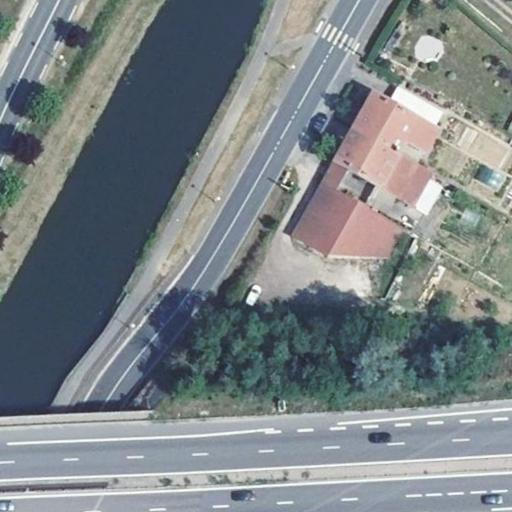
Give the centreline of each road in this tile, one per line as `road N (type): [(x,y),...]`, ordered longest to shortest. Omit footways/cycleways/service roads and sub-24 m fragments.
road 1 (unclassified): [(43,511),(96,411),(205,270),(357,0)]
road 2 (motorway): [(172,511),(511,494)]
road 3 (motorway): [(276,451),(0,467)]
road 4 (motorway): [(511,420),(276,451)]
road 5 (motorway): [(511,439),(276,451)]
road 6 (unclassified): [(0,121),(58,0)]
